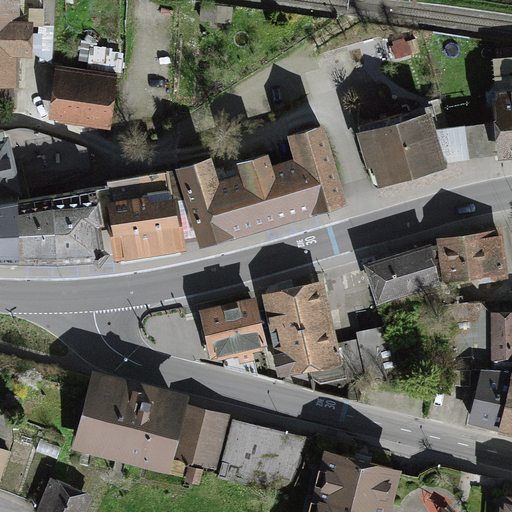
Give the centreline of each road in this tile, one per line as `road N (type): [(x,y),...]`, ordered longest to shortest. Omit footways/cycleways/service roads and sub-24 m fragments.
road 1 (primary): [(112,293),(511,191)]
road 2 (secondary): [(163,371),(511,455)]
road 3 (secondary): [(43,296),(55,318),(95,349),(134,369),(163,371)]
